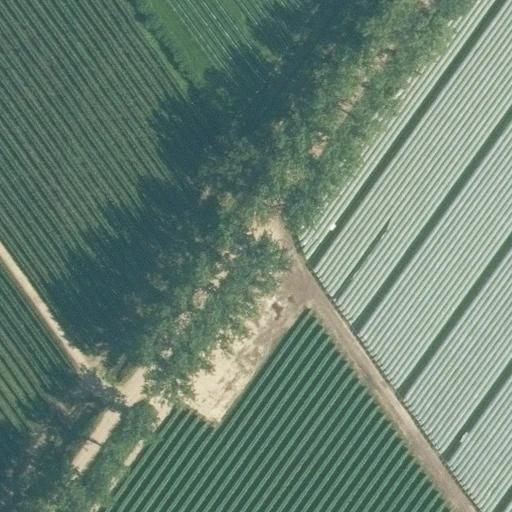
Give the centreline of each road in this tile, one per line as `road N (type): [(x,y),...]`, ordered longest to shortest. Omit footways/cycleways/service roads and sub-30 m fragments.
road 1 (track): [(422,0),(53,511)]
road 2 (track): [(473,511),(316,287),(272,207)]
